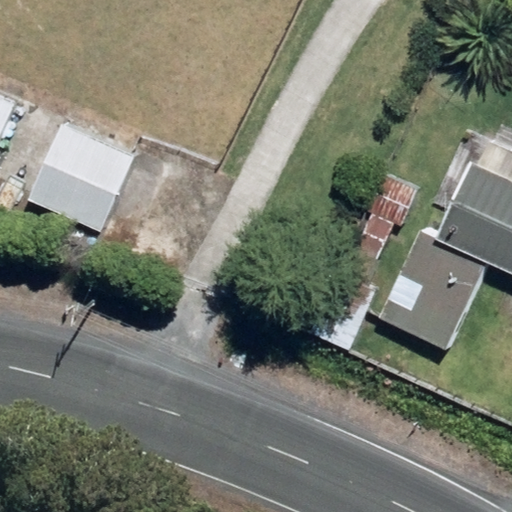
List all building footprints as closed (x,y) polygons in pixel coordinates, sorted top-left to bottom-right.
[(0,144),(20,100),(0,91),(0,144)] [(136,162),(139,155),(67,122),(33,197),(106,230),(111,218),(128,226),(153,169),(136,162)] [(511,266),(511,171),(480,157),(444,236),(425,227),(385,315),(453,346),(493,258),(511,266)] [(353,202),(338,241),(380,259),(396,220),(353,202)] [(449,364),(469,374),(479,353),(459,343),(449,364)]
